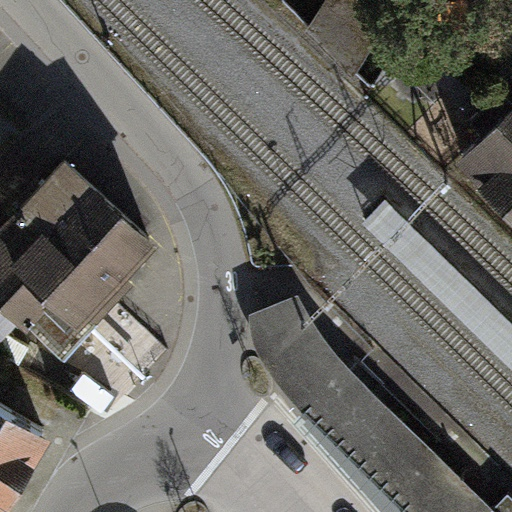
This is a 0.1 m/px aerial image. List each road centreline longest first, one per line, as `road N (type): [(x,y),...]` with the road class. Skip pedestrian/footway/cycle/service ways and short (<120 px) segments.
road 1 (residential): [(190,418),(221,335),(222,257),(211,214),(189,176),(28,0)]
road 2 (residential): [(80,511),(190,418)]
